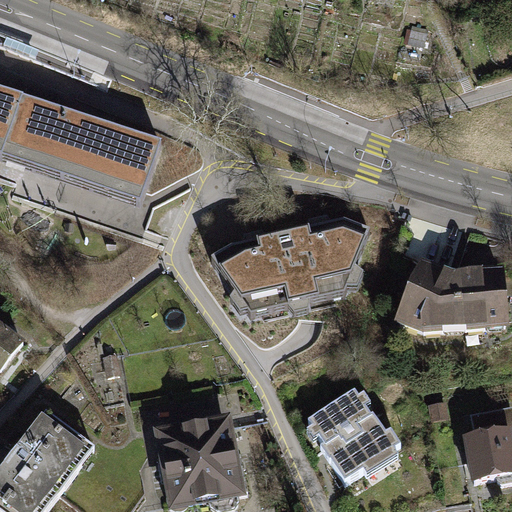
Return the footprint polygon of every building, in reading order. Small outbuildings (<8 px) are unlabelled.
[(429,32),(413,28),(408,48),(424,52),(429,32)] [(0,152),(17,103),(0,97),(0,152)] [(0,163),(139,211),(159,151),(17,103),(0,152),(0,163)] [(28,211),(27,240),(58,241),(58,212),(28,211)] [(81,229),(75,258),(101,264),(108,235),(81,229)] [(233,255),(213,270),(252,326),(346,305),(371,240),(344,230),(233,255)] [(457,279),(424,269),(400,326),(423,335),(506,329),(503,277),(457,279)] [(0,384),(22,357),(0,339),(0,384)] [(351,396),(305,425),(322,451),(320,452),(342,486),(391,455),(369,420),(367,421),(351,396)] [(42,415),(0,471),(0,511),(45,511),(90,451),(42,415)] [(222,426),(156,438),(170,511),(245,498),(240,471),(231,473),(222,426)] [(511,434),(466,441),(473,490),(511,484),(511,434)]
